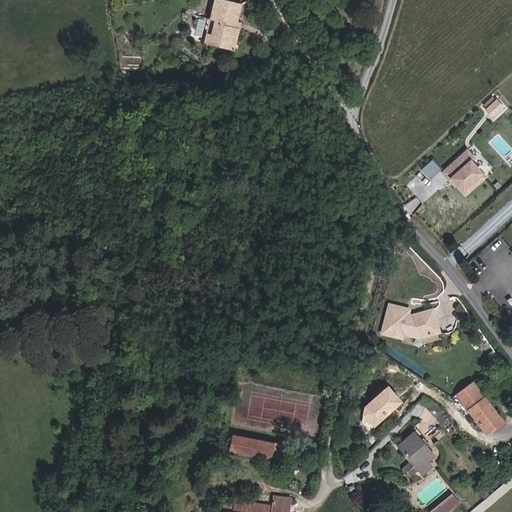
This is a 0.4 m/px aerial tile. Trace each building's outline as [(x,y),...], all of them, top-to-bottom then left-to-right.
[(236,28),(237,21),(241,4),(226,0),(213,0),(209,19),(214,20),(211,34),(216,35),(214,46),(226,49),(227,43),(236,45),(240,29),(236,28)] [(204,44),(214,46),(216,35),(211,34),(206,33),(204,44)] [(476,104),(482,110),(492,101),(487,94),(476,104)] [(484,177),(470,161),(473,159),(466,151),(441,173),(449,181),(451,179),(456,184),(465,195),(484,177)] [(422,164),(428,177),(441,172),(435,159),(422,164)] [(437,332),(431,309),(412,313),(411,316),(406,315),(407,309),(387,305),(382,327),(389,329),(388,335),(400,337),(401,334),(414,337),(437,332)] [(502,422),(472,381),(456,394),(486,434),(502,422)] [(387,382),(358,410),(374,427),(403,399),(387,382)] [(434,444),(444,436),(436,427),(426,434),(434,444)] [(427,461),(433,455),(414,433),(399,446),(419,469),(427,461)] [(230,452),(281,462),(285,446),(233,435),(230,452)] [(419,469),(423,473),(431,466),(427,461),(419,469)] [(428,511),(448,511),(460,503),(452,493),(428,511)] [(216,511),(287,511),(290,499),(274,497),(272,507),(220,498),(218,511),(216,511)]
